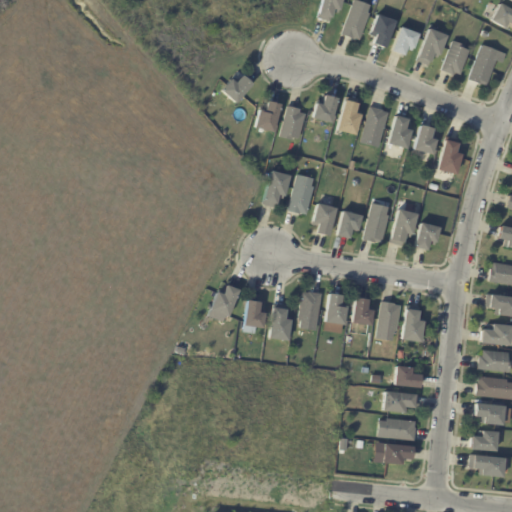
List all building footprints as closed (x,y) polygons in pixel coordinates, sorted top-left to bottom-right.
[(342,0),(338,15),(333,13),(331,23),(317,19),(322,0),(342,0)] [(368,14),(358,41),(352,38),(351,40),(340,35),(353,0),(368,6),(366,13),(368,14)] [(511,10),(511,26),(507,23),(504,29),(490,21),(499,4),(511,10)] [(394,22),(384,49),(371,44),(374,37),(369,35),(376,15),(394,22)] [(418,35),(412,51),(406,49),(403,56),(391,51),(400,27),(418,35)] [(428,31),(445,38),(437,60),(431,58),(427,67),(416,62),(428,31)] [(469,52),(459,76),(454,74),(453,76),(440,71),(452,42),(465,47),(464,49),(469,52)] [(496,60),(486,87),(480,85),(479,86),(467,81),(481,47),(496,53),(493,60),(496,60)] [(242,78),(251,86),(234,105),(220,92),(230,80),(235,84),(241,77),(242,78)] [(325,97),(336,100),(330,125),(311,119),(315,104),(321,106),(323,96),(325,97)] [(346,98),(357,101),(353,114),(359,115),(353,136),(335,131),(345,97),(346,98)] [(268,103),(280,106),(273,134),(254,129),(259,108),(265,109),(267,102),(268,103)] [(288,107),(299,110),(298,113),(304,115),(298,140),(292,138),(291,141),(278,138),(286,107),(288,107)] [(370,108),(381,111),(381,112),(387,114),(379,141),(378,141),(375,148),(359,143),(369,107),(370,108)] [(395,118),(407,121),(405,128),(409,129),(408,132),(410,132),(405,151),(386,146),(394,118),(395,118)] [(420,127),(432,131),(430,137),(434,139),(433,141),(435,142),(431,157),(412,152),(419,127),(420,127)] [(446,139),(459,142),(455,155),(460,156),(455,177),(436,172),(445,138),(446,139)] [(278,197),(277,197),(275,206),(273,206),(272,209),(261,206),(270,173),(289,178),(284,199),(278,197)] [(297,215),(287,213),(296,177),(312,181),(310,188),(313,189),(305,217),(299,215),(299,216),(297,215)] [(502,209),(511,211),(511,196),(505,195),(502,209)] [(324,237),(315,235),(317,225),(311,224),(316,205),(335,210),(328,239),(324,237)] [(377,244),(375,243),(375,245),(362,241),(371,206),(387,210),(386,217),(388,218),(380,245),(377,244)] [(351,233),(350,233),(349,240),(335,237),(342,212),(360,217),(356,232),(354,232),(354,234),(351,233)] [(404,238),(402,246),(400,245),(399,248),(389,245),(397,212),(416,217),(411,237),(408,237),(408,239),(404,238)] [(429,245),(426,252),(413,249),(420,224),(439,229),(434,246),(429,245)] [(498,239),(500,228),(511,230),(511,250),(505,249),(507,242),(498,240),(498,239)] [(511,286),(488,282),(492,263),(511,266),(511,286)] [(227,287),(238,291),(228,318),(209,311),(216,294),(222,296),(226,286),(227,287)] [(309,294),(321,295),(315,333),(299,330),(300,323),(297,322),(301,294),(308,295),(308,294),(309,294)] [(329,294),(342,296),(341,303),(346,304),(343,325),(324,323),(328,294),(329,294)] [(495,311),(495,310),(484,308),(486,295),(511,298),(511,317),(494,315),(495,311)] [(356,300),(367,302),(366,308),(370,309),(369,312),(372,313),(369,328),(350,325),(353,300),(356,300)] [(248,303),(259,304),(258,311),(263,311),(262,315),(264,315),(262,330),(253,329),(252,335),(242,333),(246,302),(248,303)] [(381,303),(393,304),(393,306),(399,306),(395,335),(393,334),(392,341),(375,339),(380,302),(381,303)] [(273,306),(283,307),(282,311),(285,312),(284,322),(290,322),(287,343),(268,341),(271,310),(270,310),(271,306),(273,306)] [(407,307),(416,309),(416,312),(418,313),(416,322),(422,323),(419,345),(400,341),(405,312),(402,311),(403,306),(407,307)] [(212,325),(215,319),(220,322),(217,327),(212,325)] [(511,328),(509,347),(480,344),(482,331),(489,332),(490,325),(511,328)] [(508,354),(507,361),(510,362),(509,373),(476,370),(478,357),(481,357),(482,351),(508,354)] [(420,380),(419,389),(394,387),(395,368),(411,369),(411,376),(420,377),(420,380)] [(511,401),(475,397),(476,383),(477,383),(478,378),(506,381),(506,384),(511,384),(511,401)] [(415,398),(414,410),(404,409),(403,415),(381,413),(383,393),(416,396),(415,398)] [(503,407),(501,427),(477,425),(478,418),(473,418),(474,405),(503,407)] [(414,425),(414,430),(413,442),(376,439),(378,422),(386,423),(386,420),(414,423),(414,425)] [(495,455),(470,453),(471,439),(480,440),(481,434),(497,435),(495,455)] [(412,449),(411,461),(401,460),(400,467),(381,465),(383,446),(412,449)] [(477,471),(467,470),(468,456),(505,460),(503,480),(477,476),(477,471)]
